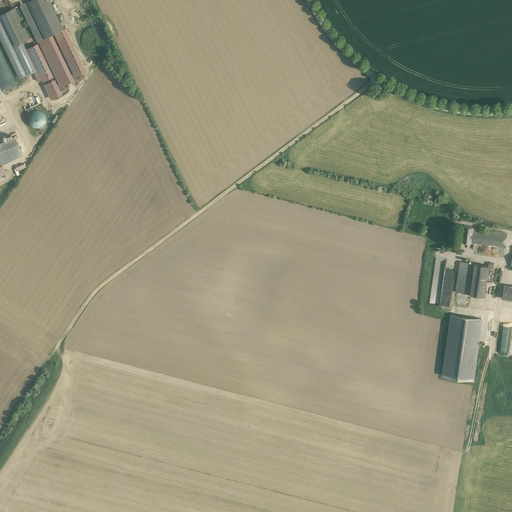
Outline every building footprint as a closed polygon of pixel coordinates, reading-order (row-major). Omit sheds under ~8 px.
[(48,0),(29,0),(27,1),(45,37),(63,29),(48,0)] [(43,38),(25,2),(19,5),(37,41),(43,38)] [(15,7),(1,14),(15,44),(20,42),(29,38),(15,7)] [(0,20),(0,36),(19,77),(26,74),(0,20)] [(24,51),(20,42),(15,44),(29,72),(33,70),(24,51)] [(39,81),(52,75),(37,44),(24,51),(33,70),(39,81)] [(32,129),(37,125),(40,129),(46,126),(43,122),(46,120),(38,108),(24,116),(32,129)] [(14,137),(0,143),(0,165),(22,155),(14,137)] [(473,227),(464,225),(462,242),(471,243),(471,242),(473,229),(473,227)] [(507,234),(473,229),(471,242),(505,247),(507,234)] [(475,264),(460,262),(456,291),(470,294),(475,264)] [(488,265),(475,264),(470,294),(484,296),(489,268),(489,266),(488,265)] [(434,265),(429,303),(450,306),(454,272),(444,270),(444,266),(434,265)] [(511,289),(503,289),(502,299),(511,300),(511,289)] [(481,319),(451,314),(443,375),(473,379),(481,319)]
